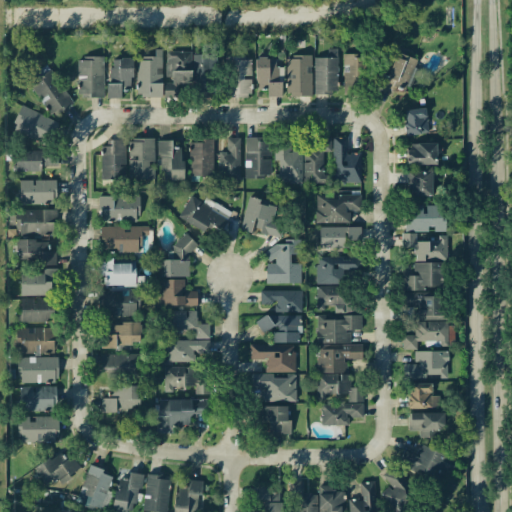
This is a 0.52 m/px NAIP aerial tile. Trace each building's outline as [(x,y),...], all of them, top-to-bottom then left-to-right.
[(161,96),(162,49),(154,49),(154,58),(136,57),(135,96),(161,96)] [(314,57),(313,93),(336,94),(337,49),(327,49),(327,57),(314,57)] [(165,80),(164,80),(163,95),(179,95),(180,85),(191,85),(191,51),(165,51),(165,80)] [(387,76),(381,74),(377,86),(404,95),(415,58),(395,52),(387,76)] [(342,91),(359,92),(360,54),(343,53),(342,91)] [(192,55),(193,98),(215,97),(214,54),(192,55)] [(311,55),(286,56),(286,96),(311,96),(311,55)] [(77,57),(77,96),(102,97),(103,58),(77,57)] [(250,97),(250,57),(225,57),(225,97),(250,97)] [(279,96),(278,57),(255,58),(255,85),(266,85),(267,97),(279,96)] [(108,98),(121,98),(120,90),(131,90),(131,58),(108,58),(108,98)] [(29,77),(49,117),(68,107),(48,68),(29,77)] [(58,122),(21,105),(11,127),(47,145),(58,122)] [(428,133),(424,107),(402,110),(406,136),(428,133)] [(218,154),(219,178),(240,178),(239,137),(222,138),(223,154),(218,154)] [(244,178),(269,179),(270,138),(244,137),(244,178)] [(360,182),(360,153),(347,153),(347,137),(312,137),(311,148),(303,148),(302,183),(323,183),(323,151),(332,151),(332,182),(360,182)] [(153,178),(154,164),(153,164),(154,139),(128,138),(127,178),(153,178)] [(100,180),(125,180),(124,139),(110,140),(110,146),(100,146),(100,180)] [(273,139),(273,161),(277,161),(277,174),(273,174),(273,183),(302,183),(301,149),(290,149),(290,139),(273,139)] [(172,140),(159,140),(159,180),(182,180),(182,147),(172,147),(172,140)] [(188,176),(213,176),(212,142),(188,142),(188,176)] [(436,165),(435,144),(406,144),(406,165),(436,165)] [(15,171),(41,171),(41,165),(56,166),(56,151),(15,151),(15,171)] [(431,195),(431,171),(405,171),(405,187),(410,187),(410,195),(431,195)] [(55,180),(19,180),(19,204),(55,204),(55,180)] [(349,223),(349,210),(358,210),(358,195),(315,194),(315,222),(349,223)] [(98,196),(99,222),(138,221),(137,195),(98,196)] [(220,232),(232,212),(206,196),(202,202),(190,195),(177,217),(203,232),(207,225),(220,232)] [(273,201),(247,196),(240,230),(250,232),(251,230),(281,236),(283,225),(269,223),(273,201)] [(405,231),(430,231),(445,231),(446,206),(424,206),(405,205),(405,231)] [(55,210),(15,209),(14,233),(55,234),(55,210)] [(148,226),(101,227),(101,252),(140,251),(140,236),(148,235),(148,226)] [(319,227),(319,247),(360,247),(359,226),(319,227)] [(401,291),(424,291),(424,286),(439,286),(440,261),(446,261),(447,235),(438,235),(438,241),(415,241),(415,233),(401,233),(401,247),(414,248),(413,276),(401,276),(401,291)] [(158,277),(191,276),(189,237),(172,238),(172,250),(166,250),(166,260),(158,260),(158,277)] [(300,283),(300,263),(290,264),(290,254),(300,254),(300,239),(283,240),(283,246),(265,246),(266,262),(265,262),(266,283),(300,283)] [(16,240),(16,263),(55,264),(55,251),(44,250),(44,240),(16,240)] [(316,284),(343,284),(343,273),(360,273),(359,256),(316,256),(316,284)] [(104,287),(135,286),(134,262),(112,263),(112,258),(99,259),(99,271),(103,271),(104,287)] [(19,295),(54,295),(55,268),(42,268),(42,274),(20,274),(19,295)] [(159,305),(196,305),(196,291),(183,292),(182,279),(158,279),(159,305)] [(316,310),(324,310),(324,305),(333,305),(334,312),(356,312),(355,302),(348,302),(348,286),(315,287),(316,310)] [(99,291),(99,315),(139,315),(139,290),(99,291)] [(302,291),(259,290),(259,304),(274,304),(274,312),(301,312),(302,291)] [(417,320),(444,319),(443,296),(422,297),(422,291),(400,292),(401,307),(416,306),(417,320)] [(20,299),(21,322),(52,321),(51,298),(20,299)] [(208,323),(197,324),(196,310),(163,311),(164,335),(172,335),(171,331),(195,330),(195,339),(209,338),(208,323)] [(272,343),(300,342),(300,315),(258,316),(258,331),(272,330),(272,343)] [(360,330),(360,316),(316,315),(315,343),(349,343),(349,330),(360,330)] [(439,341),(439,346),(447,346),(447,321),(414,321),(414,335),(401,335),(402,349),(416,349),(416,341),(439,341)] [(140,324),(102,323),(101,346),(140,347),(140,324)] [(16,353),(54,353),(55,328),(16,327),(16,353)] [(165,340),(165,361),(208,361),(208,340),(165,340)] [(264,372),(294,372),(294,344),(249,345),(249,359),(264,359),(264,372)] [(402,378),(447,379),(447,351),(414,351),(413,364),(402,364),(402,378)] [(106,376),(136,377),(137,354),(100,353),(100,368),(107,369),(106,376)] [(57,357),(17,357),(17,382),(57,383),(57,357)] [(163,367),(164,391),(172,391),(172,386),(195,386),(195,394),(202,394),(202,366),(163,367)] [(295,401),(295,374),(285,374),(286,378),(273,378),(273,373),(249,374),(249,389),(261,389),(261,402),(295,401)] [(320,403),(321,425),(348,425),(348,417),(362,417),(362,403),(361,403),(361,387),(350,387),(349,374),(316,374),(316,400),(335,399),(335,394),(347,393),(348,403),(320,403)] [(408,408),(439,408),(439,396),(431,396),(431,383),(408,383),(408,408)] [(101,398),(100,410),(139,412),(140,386),(108,385),(107,398),(101,398)] [(55,386),(19,387),(19,410),(56,410),(55,386)] [(156,429),(191,428),(190,409),(206,409),(205,399),(155,400),(156,429)] [(289,406),(258,406),(259,421),(268,421),(268,434),(289,434),(289,406)] [(409,412),(409,430),(419,430),(419,437),(436,437),(436,429),(443,429),(443,413),(409,412)] [(17,442),(57,442),(57,417),(31,416),(31,417),(18,416),(17,442)] [(450,459),(420,444),(414,455),(404,450),(398,463),(439,482),(450,459)] [(56,478),(59,483),(80,470),(72,456),(65,461),(60,452),(33,468),(44,485),(56,478)] [(380,494),(395,511),(397,511),(416,496),(390,468),(381,476),(389,485),(380,494)] [(135,511),(140,474),(129,472),(128,479),(117,478),(113,510),(132,511),(135,511)] [(143,511),(158,511),(167,511),(169,476),(145,475),(143,511)] [(174,511),(197,511),(199,480),(187,480),(187,485),(175,485),(174,511)] [(315,511),(315,493),(303,493),(303,481),(290,481),(290,511),(315,511)] [(359,482),(360,499),(348,499),(348,511),(373,511),(373,481),(359,482)] [(280,511),(281,494),(270,493),(270,484),(254,484),(253,511),(280,511)] [(341,511),(341,491),(332,491),(331,485),(317,486),(317,511),(341,511)]
